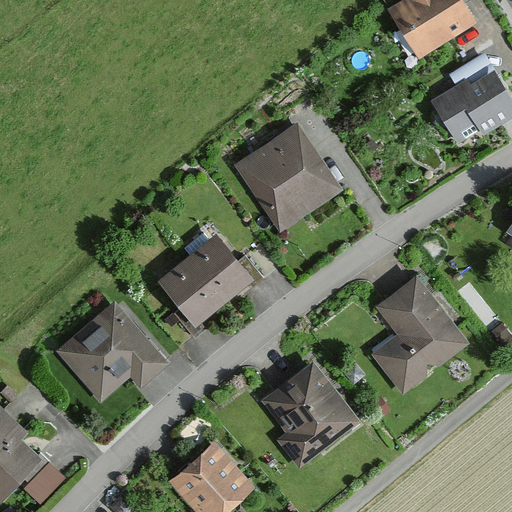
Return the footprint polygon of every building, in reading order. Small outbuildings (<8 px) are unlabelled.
[(400,0),(388,8),(422,60),(483,20),(469,0),(400,0)] [(456,83),(434,97),(462,140),(481,127),(487,137),(511,120),(511,88),(487,50),(450,74),(456,83)] [(299,119),(233,166),(282,234),(347,187),(299,119)] [(218,231),(160,278),(199,326),(249,285),(257,279),(218,231)] [(399,332),(373,353),(405,395),(474,343),(420,272),(378,304),(399,332)] [(117,299),(61,350),(103,396),(130,372),(144,388),(173,361),(117,299)] [(314,360),(265,399),(291,431),(279,441),(299,467),(361,419),(314,360)] [(0,506),(48,455),(29,437),(35,430),(2,400),(0,402),(0,506)] [(219,439),(173,478),(201,511),(226,511),(258,485),(219,439)]
